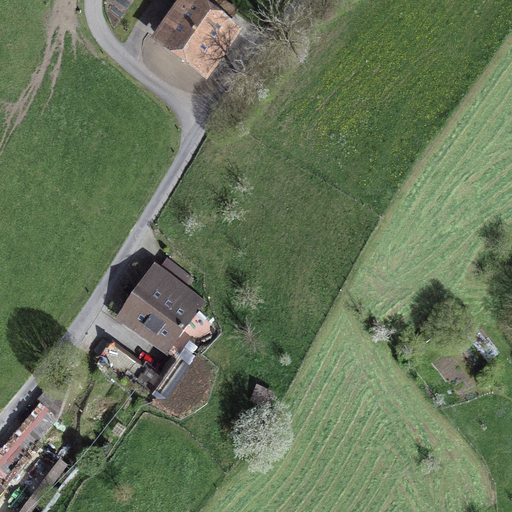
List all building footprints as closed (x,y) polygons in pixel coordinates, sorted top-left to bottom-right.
[(230,33),(191,6),(164,44),(203,71),(230,33)] [(193,278),(167,260),(128,316),(176,350),(180,344),(187,348),(213,312),(184,292),(193,278)] [(110,344),(99,357),(124,377),(135,364),(110,344)] [(146,373),(135,364),(124,377),(172,409),(202,365),(184,353),(177,363),(175,361),(167,373),(169,374),(164,381),(149,369),(146,373)] [(43,409),(0,459),(0,478),(5,482),(57,419),(64,400),(45,389),(34,403),(43,409)]
